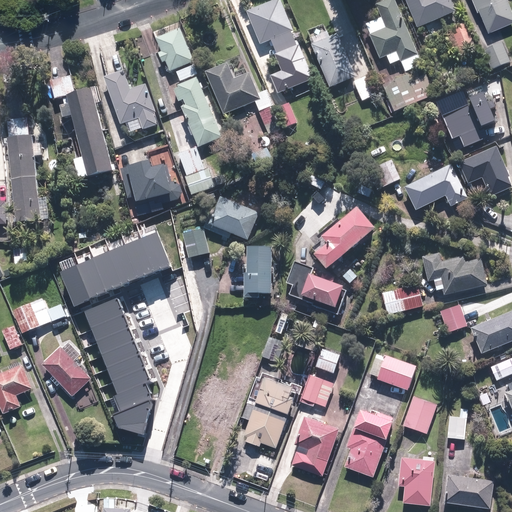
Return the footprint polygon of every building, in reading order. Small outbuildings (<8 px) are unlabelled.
[(272,39),(275,46),(298,37),(283,0),(272,0),(249,10),(262,43),(272,39)] [(398,0),(388,0),(379,4),(384,17),(367,24),(382,59),(389,56),(393,64),(402,60),(407,71),(425,64),(398,0)] [(408,0),(419,26),(459,11),(455,0),(408,0)] [(511,0),(474,0),(479,11),(483,9),(491,30),(511,22),(511,0)] [(466,19),(451,26),(463,52),(478,45),(466,19)] [(183,27),(158,37),(164,51),(161,52),(166,63),(169,61),(173,71),(197,61),(183,27)] [(336,29),(312,38),(331,87),(355,78),(336,29)] [(280,93),(316,79),(302,44),(301,45),(298,37),(275,46),(284,70),(273,75),(280,93)] [(511,51),(507,38),(483,47),(492,70),(511,62),(511,51)] [(237,77),(230,62),(209,71),(227,112),(260,99),(251,71),(237,77)] [(196,63),(178,71),(183,81),(201,73),(196,63)] [(128,123),(132,135),(161,125),(157,113),(159,112),(149,82),(134,87),(128,69),(107,76),(123,125),(128,123)] [(71,95),(73,102),(63,105),(66,117),(76,115),(87,157),(78,159),(83,178),(116,170),(95,88),(77,93),(73,74),(52,80),(57,99),(71,95)] [(373,74),(356,80),(364,100),(381,94),(373,74)] [(411,74),(386,84),(397,112),(438,96),(430,75),(414,81),(411,74)] [(199,76),(175,86),(182,102),(187,100),(189,104),(183,106),(192,126),(189,127),(193,136),(196,135),(201,146),(225,136),(199,76)] [(488,91),(475,97),(487,127),(500,121),(488,91)] [(292,102),(280,107),(290,127),(301,122),(292,102)] [(470,105),(445,116),(455,140),(462,137),(467,149),(485,141),(470,105)] [(273,107),(262,112),(271,134),(283,129),(273,107)] [(31,115),(10,116),(17,220),(52,218),(51,196),(42,197),(39,155),(48,154),(47,133),(32,134),(31,115)] [(200,147),(182,153),(189,175),(186,176),(193,195),(217,187),(211,168),(207,169),(200,147)] [(511,182),(499,147),(461,161),(469,184),(484,179),(490,196),(511,188),(511,182)] [(270,148),(253,154),(258,168),(275,162),(270,148)] [(393,159),(373,169),(382,188),(383,188),(388,199),(404,192),(398,181),(414,173),(408,161),(397,166),(393,159)] [(175,181),(174,181),(170,163),(157,166),(156,160),(124,167),(131,198),(135,197),(140,215),(177,206),(176,201),(177,201),(178,200),(179,200),(180,200),(181,199),(182,198),(183,197),(184,196),(185,195),(185,194),(185,193),(185,192),(185,191),(185,190),(185,189),(185,188),(185,187),(184,186),(184,185),(183,185),(183,184),(182,183),(181,183),(180,182),(179,182),(178,181),(177,181),(176,181),(175,181)] [(454,206),(471,198),(454,162),(406,185),(418,210),(448,195),(454,206)] [(223,195),(212,224),(252,240),(264,211),(223,195)] [(380,227),(361,205),(327,235),(332,241),(318,252),(332,268),(380,227)] [(212,253),(206,227),(185,232),(191,258),(201,256),(212,253)] [(161,232),(145,238),(156,271),(173,264),(161,232)] [(145,238),(129,244),(140,278),(156,271),(145,238)] [(129,244),(112,251),(125,284),(140,278),(129,244)] [(247,273),(246,298),(273,299),(275,245),(252,244),(251,273),(247,273)] [(30,247),(16,248),(16,266),(31,265),(30,247)] [(112,251),(98,257),(110,291),(125,284),(112,251)] [(435,280),(437,291),(446,289),(447,294),(489,287),(484,258),(467,261),(467,256),(445,260),(443,252),(426,255),(430,281),(435,280)] [(110,291),(98,257),(82,264),(94,297),(110,291)] [(315,267),(296,260),(288,282),(295,285),(292,294),(303,299),(305,294),(313,272),(315,267)] [(94,297),(82,264),(64,271),(77,305),(94,297)] [(360,276),(352,268),(343,276),(351,284),(360,276)] [(162,272),(139,282),(154,319),(170,313),(174,323),(193,315),(179,280),(167,285),(162,272)] [(348,285),(313,272),(305,294),(339,307),(348,285)] [(389,314),(428,304),(423,283),(384,292),(389,314)] [(146,310),(139,292),(126,297),(133,315),(146,310)] [(45,297),(16,310),(26,333),(55,320),(51,309),(45,297)] [(122,297),(85,312),(90,326),(126,312),(122,297)] [(64,303),(51,309),(55,320),(59,329),(73,324),(64,303)] [(462,305),(442,312),(450,333),(469,326),(462,305)] [(511,311),(473,327),(483,353),(511,341),(511,311)] [(126,312),(90,326),(95,340),(132,327),(126,312)] [(18,324),(4,329),(12,349),(26,344),(18,324)] [(132,327),(95,340),(102,355),(138,342),(132,327)] [(288,341),(270,335),(263,355),(281,361),(288,341)] [(62,383),(75,397),(95,379),(77,359),(84,354),(71,340),(45,364),(55,374),(51,377),(59,386),(62,383)] [(178,346),(160,341),(154,362),(172,367),(178,346)] [(138,342),(102,355),(107,369),(143,355),(138,342)] [(344,354),(325,347),(317,367),(336,374),(344,354)] [(262,358),(249,353),(242,374),(255,378),(262,358)] [(420,366),(389,353),(387,357),(379,354),(372,373),(380,376),(379,379),(410,392),(420,366)] [(143,355),(107,369),(112,381),(148,367),(143,355)] [(511,358),(492,367),(498,380),(511,374),(511,358)] [(35,388),(26,365),(0,375),(0,401),(5,413),(24,406),(19,394),(35,388)] [(148,367),(112,381),(117,394),(155,380),(148,367)] [(317,403),(328,407),(338,383),(313,373),(301,402),(315,407),(317,403)] [(295,392),(297,386),(269,374),(258,400),(251,397),(243,416),(252,420),(244,438),(262,446),(263,441),(279,448),(291,419),(289,418),(295,405),(285,401),(290,390),(295,392)] [(232,418),(242,391),(206,378),(193,413),(212,421),(216,412),(232,418)] [(155,380),(117,394),(113,396),(119,412),(157,400),(161,399),(155,380)] [(440,404),(415,396),(406,425),(430,434),(440,404)] [(148,437),(157,400),(119,412),(113,415),(119,429),(148,437)] [(377,477),(390,438),(392,439),(399,418),(363,406),(356,427),(349,448),(353,449),(347,466),(377,477)] [(468,409),(461,408),(460,417),(450,416),(447,438),(465,440),(468,409)] [(300,441),(309,444),(306,452),(299,449),(293,467),(324,478),(341,428),(308,417),(300,441)] [(438,457),(404,454),(401,486),(407,486),(405,502),(434,505),(438,457)] [(496,478),(450,473),(447,503),(493,508),(496,478)]
